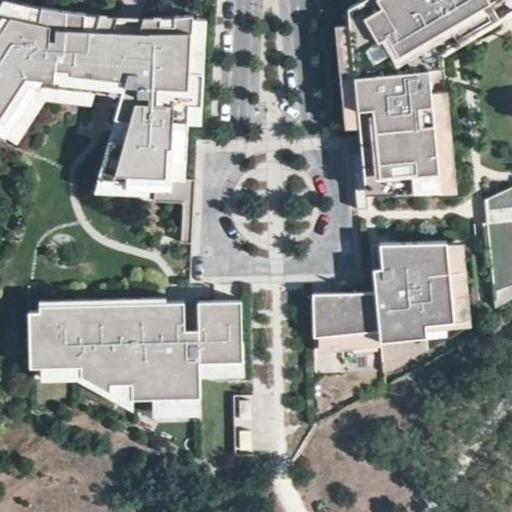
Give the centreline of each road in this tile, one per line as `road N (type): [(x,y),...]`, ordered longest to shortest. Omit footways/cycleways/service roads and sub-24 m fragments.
road 1 (residential): [(241,158),(220,186),(219,223),(241,255),(277,268),(311,258),(334,232),(339,195),(309,153)]
road 2 (residential): [(246,0),(241,158)]
road 3 (residential): [(309,153),(298,0)]
